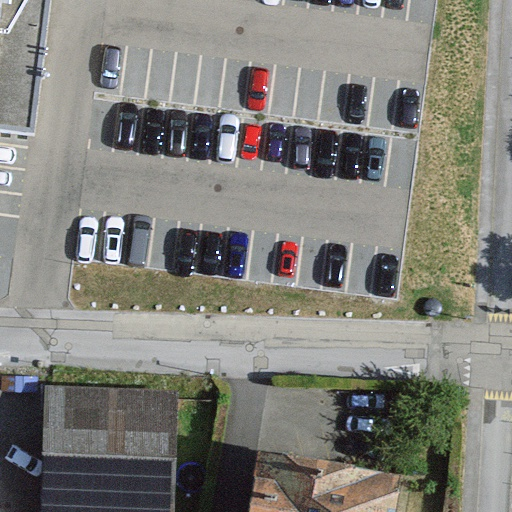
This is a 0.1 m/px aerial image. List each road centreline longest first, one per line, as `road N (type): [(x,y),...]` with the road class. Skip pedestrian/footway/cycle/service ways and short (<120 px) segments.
road 1 (residential): [(511,359),(0,340)]
road 2 (unknown): [(230,511),(255,351)]
